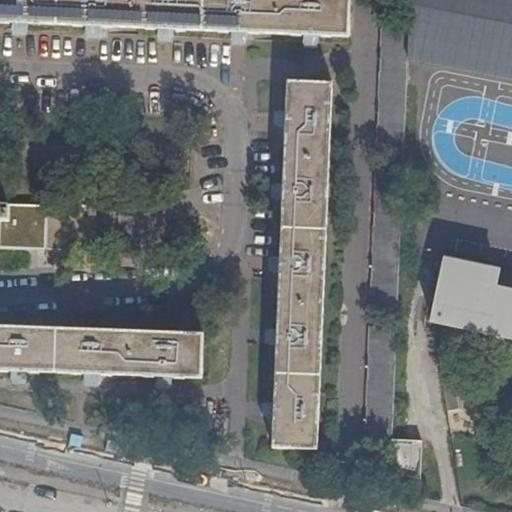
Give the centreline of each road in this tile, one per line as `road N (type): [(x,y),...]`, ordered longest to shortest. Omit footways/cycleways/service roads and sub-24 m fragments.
road 1 (unclassified): [(0,293),(159,282),(223,256),(236,234),(241,133),(219,92),(180,79),(0,73)]
road 2 (unknown): [(466,511),(427,354),(419,250),(469,209),(511,195)]
road 3 (unclassified): [(309,511),(0,448)]
